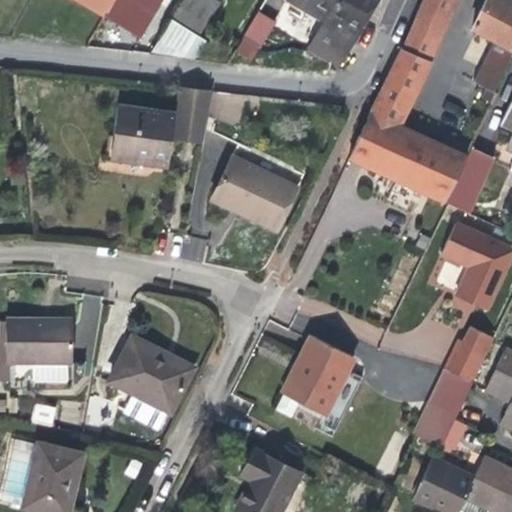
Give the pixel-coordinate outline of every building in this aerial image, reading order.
[(113,0),(76,0),(104,16),(113,0)] [(162,0),(113,0),(104,16),(123,27),(140,38),(162,0)] [(181,0),(171,19),(199,36),(220,3),(215,0),(181,0)] [(285,0),(285,1),(322,22),(308,46),(330,59),(337,63),(353,34),(355,35),(375,0),(285,0)] [(422,0),(402,48),(428,61),(455,0),(422,0)] [(496,41),(511,50),(511,1),(509,0),(485,0),(471,28),(496,41)] [(274,21),(258,11),(243,37),(259,47),(274,21)] [(205,40),(199,36),(171,19),(151,52),(194,58),(205,40)] [(488,88),(493,91),(511,51),(511,50),(496,41),(476,82),(488,88)] [(429,61),(428,61),(402,48),(400,47),(389,72),(370,112),(349,158),(444,201),(465,155),(447,147),(406,128),(409,121),(402,118),(429,61)] [(174,113),(171,138),(204,142),(211,91),(178,86),(174,113)] [(496,93),(493,91),(488,88),(483,99),(491,103),(496,93)] [(511,129),(511,96),(499,123),(511,129)] [(167,164),(171,138),(174,113),(117,105),(113,135),(115,135),(112,155),(135,158),(149,160),(149,162),(167,164)] [(469,146),(472,141),(454,132),(447,147),(465,155),(469,146)] [(238,143),(231,157),(261,170),(267,156),(238,143)] [(444,201),(468,213),(494,158),(469,146),(465,155),(444,201)] [(261,170),(231,157),(211,199),(243,214),(277,230),(297,187),(261,170)] [(487,310),(511,253),(511,248),(455,223),(441,254),(469,266),(456,296),(487,310)] [(187,235),(180,256),(201,262),(207,241),(187,235)] [(33,361),(67,361),(72,361),(72,322),(50,322),(41,322),(41,319),(6,319),(5,361),(33,361)] [(472,381),(493,337),(470,326),(463,341),(458,338),(444,368),(472,381)] [(281,392),(282,393),(297,401),(324,414),(354,357),(311,334),(295,364),(281,392)] [(135,393),(166,409),(171,411),(192,370),(165,356),(166,354),(160,351),(132,336),(110,380),(135,393)] [(510,402),(511,398),(511,351),(505,348),(484,389),(510,402)] [(67,380),(67,361),(33,361),(33,380),(67,380)] [(447,434),(453,421),(472,381),(444,368),(412,434),(441,447),(447,434)] [(157,427),(166,409),(135,393),(126,411),(157,427)] [(290,416),(297,401),(282,393),(275,408),(290,416)] [(511,398),(510,402),(500,423),(510,427),(511,428),(511,398)] [(33,403),(31,423),(53,425),(55,405),(33,403)] [(447,434),(458,439),(464,426),(453,421),(447,434)] [(0,500),(25,507),(40,443),(11,436),(0,483),(0,500)] [(40,443),(25,507),(46,511),(70,511),(76,490),(73,489),(76,478),(82,453),(40,443)] [(235,510),(239,511),(279,511),(300,472),(253,448),(244,466),(240,474),(251,480),(235,510)] [(474,477),(464,498),(489,510),(509,468),(484,456),(474,477)] [(457,511),(464,498),(474,477),(464,472),(432,457),(412,498),(440,511),(457,511)] [(511,511),(511,469),(509,468),(489,510),(493,511),(511,511)] [(488,511),(489,510),(464,498),(457,511),(488,511)]
